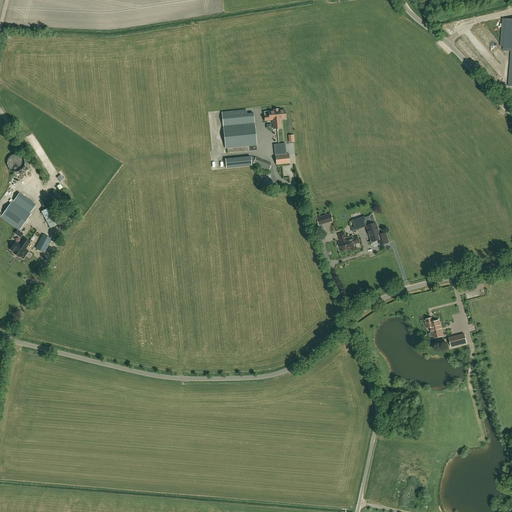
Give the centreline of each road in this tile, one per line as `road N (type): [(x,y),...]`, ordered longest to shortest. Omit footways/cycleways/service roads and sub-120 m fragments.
road 1 (unclassified): [(8,340),(159,376),(248,378),(288,370),(348,322)]
road 2 (unclassified): [(357,511),(377,408),(348,322)]
road 3 (unclassified): [(348,322),(390,294),(511,262)]
road 4 (unclassified): [(511,114),(400,0)]
